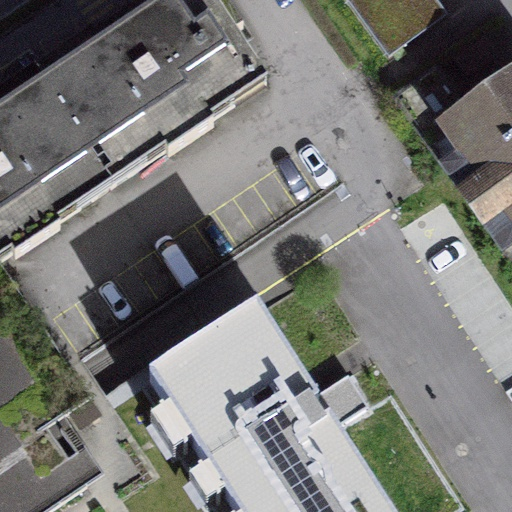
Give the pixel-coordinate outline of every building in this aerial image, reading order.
[(144,0),(35,73),(34,74),(116,197),(119,196),(276,91),(214,0),(144,0)] [(423,0),(378,0),(359,14),(387,54),(437,19),(423,0)] [(511,91),(471,121),(436,71),(396,100),(504,252),(511,245),(511,91)] [(16,259),(116,197),(34,74),(0,96),(0,264),(13,255),(16,259)] [(0,461),(45,432),(91,401),(0,264),(0,461)] [(224,511),(386,511),(257,311),(142,384),(224,511)] [(45,432),(0,461),(0,511),(66,511),(88,498),(45,432)]
